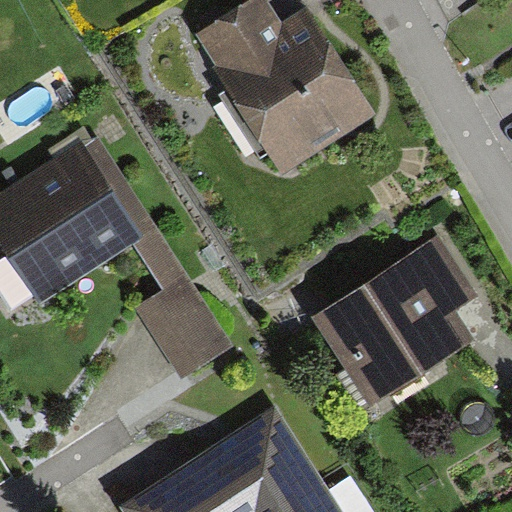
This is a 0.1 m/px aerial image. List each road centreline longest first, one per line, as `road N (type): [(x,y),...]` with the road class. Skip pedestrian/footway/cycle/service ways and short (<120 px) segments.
road 1 (residential): [(391,0),(511,208)]
road 2 (residential): [(123,430),(0,511)]
